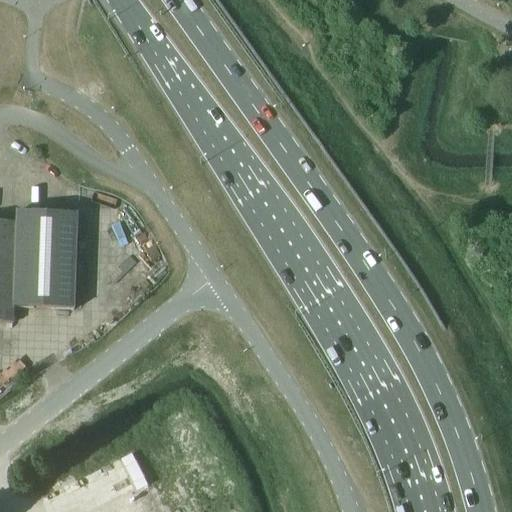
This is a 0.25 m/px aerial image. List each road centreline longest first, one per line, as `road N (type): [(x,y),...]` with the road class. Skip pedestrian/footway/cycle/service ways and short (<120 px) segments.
road 1 (primary): [(481,511),(459,439),(414,343),(177,0)]
road 2 (primary): [(120,0),(340,353),(411,511)]
road 3 (unclassified): [(213,281),(110,129),(31,83)]
road 4 (unclassified): [(213,281),(0,447)]
road 5 (unclassified): [(350,511),(295,406),(213,281)]
